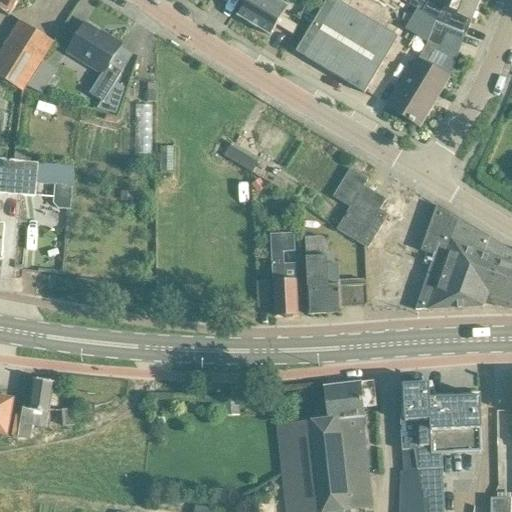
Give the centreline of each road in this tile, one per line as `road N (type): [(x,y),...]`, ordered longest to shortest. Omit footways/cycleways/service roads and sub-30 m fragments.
road 1 (primary): [(511,340),(245,353),(0,331)]
road 2 (unclassified): [(427,175),(142,0)]
road 3 (residential): [(427,175),(482,93),(511,13)]
